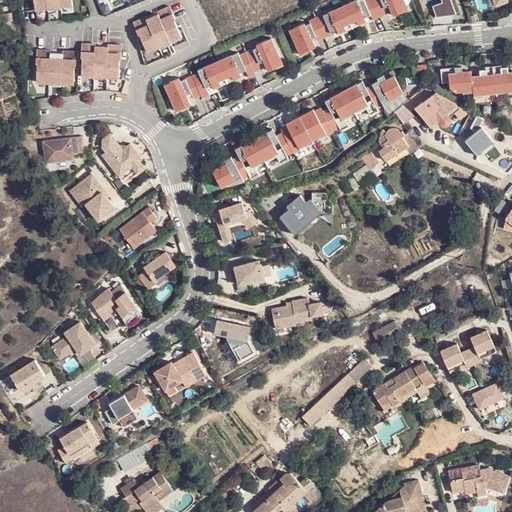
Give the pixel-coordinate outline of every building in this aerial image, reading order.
[(33,0),(34,9),(46,8),(46,11),(60,10),(59,7),(71,6),(70,0),(33,0)] [(364,0),(361,0),(343,8),(353,29),(367,22),(365,19),(371,16),(374,21),(381,18),(372,0),(369,0),(365,2),(364,0)] [(372,0),(381,18),(388,15),(385,9),(390,7),(395,17),(409,11),(404,0),(372,0)] [(425,0),(431,17),(456,9),(452,0),(425,0)] [(0,37),(16,35),(13,6),(0,7),(0,37)] [(148,20),(147,18),(134,23),(140,36),(141,35),(148,52),(159,48),(160,50),(172,44),(171,42),(183,37),(175,20),(176,19),(171,7),(158,13),(159,15),(148,20)] [(343,8),(317,19),(325,39),(332,36),(331,34),(337,32),(339,35),(353,29),(343,8)] [(304,25),(290,31),(301,55),(316,48),(312,40),(316,38),(318,42),(325,39),(317,19),(309,23),(310,25),(305,27),(304,25)] [(259,48),(247,54),(255,73),(262,70),(260,64),(265,62),(269,72),(283,66),(272,39),(258,46),(259,48)] [(96,47),(97,45),(83,44),(82,58),(83,58),(83,77),(95,77),(95,80),(108,80),(108,78),(120,78),(121,59),(122,59),(123,46),(109,45),(109,48),(96,47)] [(51,54),(52,51),(38,51),(37,64),(38,64),(38,83),(50,84),(50,86),(63,87),(63,84),(75,85),(76,66),(77,66),(78,52),(64,52),(64,54),(51,54)] [(239,54),(218,62),(228,84),(242,78),(240,74),(246,72),(249,79),(256,76),(255,73),(247,54),(240,57),(239,54)] [(199,74),(193,77),(201,97),(202,100),(210,96),(206,89),(212,86),(214,90),(228,84),(218,62),(198,71),(199,74)] [(463,66),(442,68),(444,82),(450,81),(451,86),(457,92),(475,90),(476,95),(498,93),(511,91),(511,71),(510,72),(509,66),(503,67),(502,65),(495,66),(487,67),(487,69),(481,70),(482,75),(473,76),(472,70),(464,72),(463,66)] [(376,82),(377,83),(387,102),(389,107),(401,97),(400,95),(408,91),(399,74),(391,78),(388,73),(382,77),(383,79),(376,82)] [(201,97),(193,77),(180,83),(179,80),(165,86),(176,112),(191,106),(186,96),(191,94),(194,100),(201,97)] [(367,80),(348,90),(360,112),(371,107),(374,113),(382,109),(381,106),(387,102),(377,83),(370,87),(367,80)] [(426,86),(395,114),(404,124),(413,117),(410,109),(413,107),(429,130),(437,124),(440,128),(442,128),(448,124),(447,119),(452,116),(459,121),(465,117),(502,136),(510,130),(509,129),(426,86)] [(333,107),(327,110),(337,129),(343,126),(345,129),(353,125),(350,118),(360,112),(348,90),(329,100),(333,107)] [(317,109),(304,116),(318,142),(338,131),(337,129),(327,110),(325,107),(318,111),(317,109)] [(291,125),(285,129),(287,132),(297,151),(298,153),(318,142),(304,116),(290,123),(291,125)] [(383,151),(387,159),(407,147),(417,140),(411,130),(406,134),(405,132),(403,134),(398,126),(391,131),(392,133),(387,136),(390,140),(385,144),(388,148),(383,151)] [(277,128),(258,139),(271,161),(281,155),(285,162),(293,158),(291,154),(297,151),(287,132),(281,135),(277,128)] [(102,155),(119,177),(132,167),(140,160),(142,158),(130,143),(122,149),(110,133),(102,139),(101,147),(105,152),(102,155)] [(83,138),(43,143),(46,164),(74,161),(74,155),(82,154),(83,138)] [(271,161),(258,139),(239,149),(243,156),(237,159),(247,178),(254,175),(255,178),(264,174),(260,167),(271,161)] [(421,145),(417,140),(407,147),(410,152),(421,145)] [(371,150),(362,157),(368,165),(370,167),(379,161),(371,150)] [(247,178),(237,159),(235,156),(229,160),(228,158),(221,161),(224,166),(216,170),(225,187),(233,183),(234,185),(249,181),(247,178)] [(145,167),(140,160),(132,167),(137,174),(145,167)] [(370,167),(368,165),(350,178),(355,184),(373,172),(370,167)] [(92,173),(76,185),(88,201),(86,203),(98,220),(115,207),(106,195),(102,191),(104,190),(92,173)] [(355,184),(350,178),(344,182),(351,192),(357,187),(355,184)] [(76,185),(70,190),(82,206),(86,203),(88,201),(76,185)] [(288,209),(278,217),(292,233),(301,225),(297,221),(311,211),(315,215),(319,212),(331,213),(332,205),(324,192),(310,193),(311,203),(304,202),(299,195),(286,206),(288,209)] [(224,226),(226,226),(240,221),(247,231),(256,224),(247,213),(244,214),(240,204),(213,214),(219,233),(225,231),(224,226)] [(146,208),(118,229),(133,248),(155,231),(149,223),(155,219),(146,208)] [(226,226),(224,226),(225,231),(219,233),(222,244),(231,241),(226,226)] [(146,269),(138,275),(148,288),(157,281),(155,278),(167,269),(175,264),(165,251),(144,266),(146,269)] [(259,260),(234,267),(239,285),(264,278),(259,260)] [(112,289),(94,302),(113,330),(121,325),(111,312),(119,307),(124,314),(127,320),(131,326),(146,317),(125,286),(115,293),(112,289)] [(270,307),(275,327),(296,322),(294,317),(310,313),(322,310),(319,299),(307,301),(306,295),(290,299),(292,304),(287,305),(286,304),(270,307)] [(294,317),(296,322),(304,320),(304,318),(311,316),(310,313),(294,317)] [(214,332),(226,334),(228,320),(216,318),(214,332)] [(97,341),(82,319),(66,330),(69,334),(53,345),(62,357),(71,350),(76,350),(79,348),(82,352),(97,341)] [(226,334),(225,336),(238,360),(254,351),(247,339),(250,325),(228,320),(226,334)] [(379,344),(401,332),(397,323),(374,335),(379,344)] [(469,351),(475,365),(482,362),(481,360),(479,354),(495,347),(488,331),(472,339),(476,348),(469,351)] [(441,352),(448,367),(464,360),(467,367),(468,369),(475,365),(469,351),(462,354),(458,345),(441,352)] [(479,354),(481,360),(495,353),(495,347),(479,354)] [(209,374),(195,353),(176,366),(174,363),(158,374),(169,392),(186,382),(189,388),(209,374)] [(373,366),(365,353),(348,374),(354,381),(373,366)] [(37,358),(13,374),(23,390),(47,374),(37,358)] [(448,367),(451,373),(467,367),(464,360),(448,367)] [(424,384),(427,387),(437,381),(427,363),(414,371),(412,368),(396,379),(399,385),(383,394),(387,404),(391,401),(394,408),(402,403),(400,400),(424,384)] [(381,389),(383,394),(399,385),(396,379),(381,389)] [(101,402),(112,421),(118,417),(122,425),(138,416),(132,407),(149,398),(139,381),(101,402)] [(402,403),(427,387),(424,384),(400,400),(402,403)] [(474,395),(480,410),(505,399),(498,384),(474,395)] [(374,394),(382,407),(387,404),(383,394),(381,389),(374,394)] [(100,436),(90,419),(63,436),(68,444),(61,448),(69,460),(76,456),(74,453),(100,436)] [(74,453),(76,456),(102,439),(100,436),(74,453)] [(478,485),(487,483),(505,489),(511,475),(494,470),(493,466),(482,468),(481,463),(464,466),(466,474),(452,477),(456,490),(469,487),(473,491),(479,489),(478,485)] [(450,470),(452,477),(466,474),(464,466),(450,470)] [(262,472),(257,477),(261,481),(267,477),(262,472)] [(275,493),(294,475),(292,474),(286,473),(270,488),(275,493)] [(164,482),(168,480),(164,474),(160,477),(164,482)] [(307,490),(301,484),(294,475),(275,493),(254,511),(283,511),(292,504),(307,490)] [(165,493),(173,487),(168,480),(164,482),(160,477),(140,489),(135,480),(120,489),(127,499),(133,495),(138,492),(144,503),(140,506),(144,511),(153,511),(163,506),(160,501),(167,497),(165,493)] [(308,477),(301,484),(307,490),(314,483),(308,477)] [(407,511),(407,508),(423,503),(420,495),(426,494),(422,481),(407,485),(400,491),(401,497),(389,500),(375,511),(407,511)] [(489,491),(487,483),(478,485),(479,489),(480,493),(489,491)] [(178,495),(173,487),(165,493),(167,497),(169,500),(178,495)] [(138,492),(133,495),(140,506),(144,503),(138,492)] [(430,511),(428,502),(423,503),(407,508),(407,511),(430,511)]
